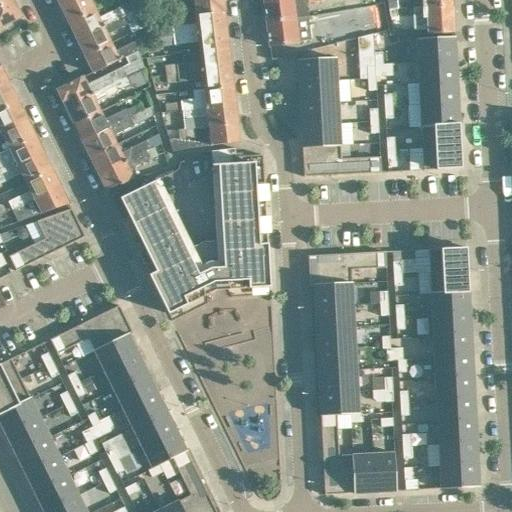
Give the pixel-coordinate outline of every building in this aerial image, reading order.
[(12,0),(11,0),(0,5),(0,27),(21,17),(12,0)] [(74,0),(61,7),(69,24),(95,11),(90,2),(93,0),(74,0)] [(95,11),(69,24),(77,40),(142,7),(139,0),(136,0),(120,8),(99,18),(95,11)] [(194,16),(224,12),(225,12),(223,0),(174,0),(169,1),(170,9),(194,6),(195,15),(194,16)] [(266,0),(263,0),(266,24),(294,21),(291,0),(266,0)] [(387,0),(390,11),(398,10),(399,10),(398,0),(387,0)] [(421,0),(422,8),(453,6),(453,3),(452,0),(421,0)] [(454,33),(453,6),(422,8),(415,9),(416,31),(428,30),(428,34),(454,33)] [(77,40),(85,57),(112,44),(107,34),(128,24),(133,33),(148,26),(142,7),(77,40)] [(399,19),(398,10),(390,11),(391,19),(399,19)] [(155,40),(174,38),(226,31),(224,12),(194,16),(196,26),(173,29),(160,30),(158,23),(154,24),(150,25),(153,33),(155,40)] [(266,24),(269,47),(297,43),(313,41),(310,19),(294,21),(266,24)] [(199,53),(228,49),(226,31),(174,38),(175,46),(198,43),(199,53)] [(112,44),(85,57),(93,72),(93,73),(127,57),(139,51),(141,50),(156,44),(155,40),(153,33),(115,52),(112,44)] [(418,61),(456,59),(454,37),(416,39),(418,61)] [(187,73),(231,68),(228,49),(199,53),(201,63),(165,67),(166,76),(187,73)] [(88,86),(83,77),(57,90),(65,107),(114,83),(123,79),(144,70),(141,60),(139,51),(127,57),(131,65),(88,86)] [(374,53),(375,65),(383,65),(382,52),(374,53)] [(299,83),(337,81),(336,58),(298,60),(299,83)] [(457,81),(456,59),(418,61),(419,83),(457,81)] [(384,77),(383,65),(375,65),(375,67),(375,77),(384,77)] [(376,79),(375,77),(375,67),(367,67),(367,79),(376,79)] [(204,90),(233,87),(231,68),(187,73),(166,76),(167,85),(203,81),(204,90)] [(0,90),(10,86),(2,69),(0,69),(0,90)] [(114,83),(65,107),(74,124),(101,111),(96,102),(117,92),(119,94),(128,89),(123,79),(114,83)] [(368,91),(376,91),(376,86),(376,79),(367,79),(368,91)] [(299,83),(300,104),(338,102),(337,81),(299,83)] [(458,103),(457,81),(419,83),(420,105),(458,103)] [(0,112),(19,103),(10,86),(0,90),(0,112)] [(183,111),(235,105),(233,87),(204,90),(194,92),(196,101),(182,103),(183,111)] [(392,94),(384,95),(384,107),(392,107),(392,94)] [(101,111),(74,124),(82,141),(152,109),(150,101),(127,112),(126,110),(105,120),(101,111)] [(301,126),(339,124),(338,102),(300,104),(301,126)] [(0,132),(27,119),(19,103),(0,112),(0,132)] [(459,125),(458,103),(420,105),(421,127),(459,125)] [(166,105),(167,113),(179,112),(178,104),(166,105)] [(167,133),(237,124),(238,124),(235,105),(183,111),(179,112),(167,113),(162,114),(167,133)] [(393,119),(392,107),(384,107),(385,119),(393,119)] [(152,109),(82,141),(91,159),(118,146),(113,137),(134,126),(154,117),(152,109)] [(378,121),(377,109),(369,110),(370,122),(378,121)] [(8,149),(35,136),(27,119),(0,132),(0,142),(3,141),(8,149)] [(378,121),(370,122),(370,134),(379,133),(378,121)] [(237,124),(167,133),(169,140),(173,152),(187,149),(239,143),(237,124)] [(339,124),(301,126),(302,147),(340,145),(339,124)] [(422,149),(460,147),(459,125),(421,127),(422,149)] [(0,174),(44,153),(35,136),(8,149),(0,153),(0,174)] [(91,159),(99,176),(154,149),(154,148),(161,144),(159,136),(143,144),(122,154),(118,146),(91,159)] [(394,138),(386,138),(387,150),(395,150),(394,138)] [(340,145),(302,147),(304,177),(370,174),(369,158),(341,159),(340,145)] [(462,169),(460,147),(422,149),(423,171),(462,169)] [(120,186),(133,179),(129,170),(158,156),(154,149),(99,176),(106,191),(119,184),(120,186)] [(270,287),(264,183),(256,183),(255,163),(236,164),(235,157),(234,149),(211,152),(212,167),(218,166),(218,170),(215,170),(215,174),(212,174),(216,241),(204,242),(193,247),(163,187),(160,188),(158,185),(155,186),(153,182),(120,199),(129,217),(122,220),(168,314),(207,295),(207,294),(216,290),(227,289),(227,290),(270,287)] [(395,162),(395,150),(387,150),(387,162),(395,162)] [(25,184),(52,170),(44,153),(0,174),(0,184),(20,174),(25,184)] [(369,158),(370,174),(381,173),(380,157),(369,158)] [(12,210),(60,187),(52,170),(25,184),(30,192),(8,203),(11,210),(12,210)] [(60,187),(12,210),(18,222),(69,204),(60,187)] [(18,252),(9,257),(16,271),(25,267),(85,237),(71,209),(36,222),(25,226),(34,244),(18,252)] [(369,220),(368,241),(388,243),(389,222),(369,220)] [(429,272),(468,270),(466,248),(428,250),(429,272)] [(385,252),(376,253),(377,269),(386,268),(385,252)] [(351,270),(377,269),(376,253),(308,256),(310,287),(314,287),(314,286),(351,284),(351,270)] [(393,262),(393,274),(401,274),(401,262),(393,262)] [(468,270),(429,272),(431,294),(469,292),(468,270)] [(393,274),(394,286),(402,286),(401,274),(393,274)] [(314,286),(314,287),(315,307),(352,305),(351,284),(314,286)] [(379,292),(380,304),(388,304),(387,292),(379,292)] [(469,292),(431,294),(432,315),(470,313),(469,292)] [(388,304),(380,304),(380,316),(388,316),(388,304)] [(315,307),(316,329),(354,327),(352,305),(315,307)] [(396,318),(404,317),(403,305),(395,306),(396,318)] [(88,339),(95,351),(129,334),(129,335),(133,333),(119,306),(50,340),(57,354),(88,339)] [(470,313),(432,315),(433,337),(471,335),(470,313)] [(404,317),(396,318),(397,330),(405,329),(404,317)] [(355,348),(354,327),(316,329),(317,350),(355,348)] [(95,351),(104,370),(138,354),(129,335),(129,334),(95,351)] [(433,337),(434,359),(472,357),(471,335),(433,337)] [(382,349),(385,349),(390,348),(390,339),(390,337),(382,337),(382,349)] [(355,348),(317,350),(318,372),(356,370),(355,348)] [(385,361),(394,361),(394,348),(390,348),(385,349),(385,361)] [(394,348),(394,361),(398,360),(403,360),(402,348),(394,348)] [(41,357),(46,367),(53,364),(48,353),(41,357)] [(114,390),(148,373),(138,354),(104,370),(114,390)] [(435,380),(473,378),(472,357),(434,359),(435,380)] [(0,364),(0,389),(21,379),(11,359),(0,364)] [(398,360),(398,368),(398,373),(406,372),(406,360),(403,360),(398,360)] [(51,378),(59,375),(53,364),(46,367),(51,378)] [(357,391),(356,370),(318,372),(319,393),(357,391)] [(75,372),(67,376),(73,387),(80,383),(75,372)] [(114,390),(123,409),(157,392),(148,373),(114,390)] [(384,378),(384,390),(392,390),(392,378),(384,378)] [(435,380),(436,402),(474,400),(473,378),(435,380)] [(21,379),(0,389),(0,413),(31,399),(21,379)] [(73,387),(78,397),(85,394),(80,383),(73,387)] [(393,402),(392,390),(384,390),(385,402),(391,402),(393,402)] [(320,416),(337,415),(350,415),(358,414),(357,391),(319,393),(320,416)] [(399,392),(400,404),(408,403),(407,391),(399,392)] [(65,406),(72,402),(67,392),(59,395),(65,406)] [(133,428),(167,412),(157,392),(123,409),(133,428)] [(0,422),(6,435),(40,418),(31,399),(0,413),(0,422)] [(476,421),(474,400),(436,402),(438,423),(476,421)] [(72,402),(65,406),(70,417),(78,413),(72,402)] [(408,403),(400,404),(401,416),(409,415),(408,403)] [(87,416),(88,419),(93,427),(96,425),(100,423),(94,412),(87,416)] [(133,428),(142,448),(176,431),(167,412),(133,428)] [(362,414),(358,414),(350,415),(351,423),(363,422),(362,414)] [(337,426),(337,415),(320,416),(321,427),(337,426)] [(40,418),(6,435),(15,454),(50,437),(40,418)] [(393,426),(392,418),(380,419),(381,427),(393,426)] [(438,423),(439,445),(477,443),(476,421),(438,423)] [(101,436),(96,425),(93,427),(89,429),(94,440),(101,436)] [(325,495),(354,494),(352,456),(339,456),(337,426),(321,427),(325,495)] [(81,432),(87,443),(92,441),(94,440),(89,429),(81,432)] [(171,457),(186,450),(176,431),(142,448),(152,468),(160,465),(172,459),(171,457)] [(402,435),(402,447),(411,447),(410,435),(402,435)] [(25,474),(59,457),(50,437),(15,454),(25,474)] [(97,452),(95,447),(92,441),(87,443),(84,444),(90,455),(97,452)] [(439,445),(440,466),(478,464),(477,443),(439,445)] [(411,459),(411,447),(402,447),(403,459),(411,459)] [(111,463),(119,460),(113,449),(106,453),(111,463)] [(191,461),(186,450),(171,457),(172,459),(172,458),(177,468),(191,461)] [(375,493),(396,492),(394,453),(373,455),(375,493)] [(373,455),(352,456),(354,494),(375,493),(373,455)] [(69,476),(59,457),(25,474),(35,493),(69,476)] [(117,474),(124,470),(119,460),(111,463),(117,474)] [(191,495),(178,501),(182,511),(216,511),(191,461),(177,468),(191,495)] [(440,466),(441,489),(479,487),(478,464),(440,466)] [(164,473),(160,465),(152,468),(148,470),(152,478),(164,473)] [(98,472),(104,483),(111,479),(106,468),(98,472)] [(412,468),(404,468),(404,480),(412,480),(412,468)] [(35,493),(43,511),(44,511),(78,495),(69,476),(35,493)] [(109,494),(116,490),(111,479),(104,483),(109,494)] [(125,488),(128,496),(139,490),(135,483),(125,488)] [(44,511),(86,511),(78,495),(44,511)] [(182,511),(178,501),(159,511),(160,511),(182,511)]
